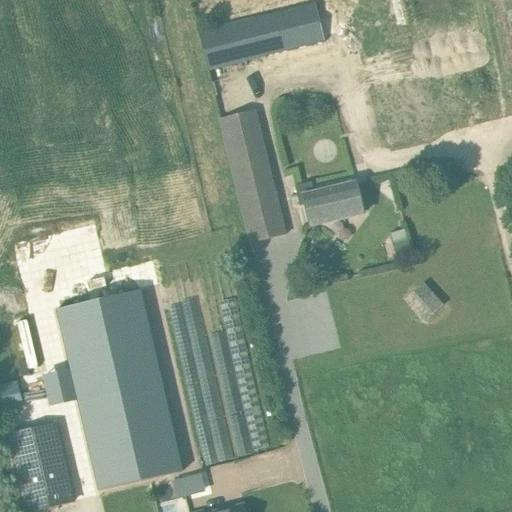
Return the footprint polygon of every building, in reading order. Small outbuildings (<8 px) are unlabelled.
[(469,0),(417,0),(434,60),(445,57),(444,55),(468,49),(467,45),(481,41),(469,0)] [(199,32),(209,72),(323,44),(313,5),(199,32)] [(371,54),(373,69),(406,65),(404,50),(371,54)] [(491,78),(474,84),(480,100),(462,106),(467,123),(502,112),(491,78)] [(380,93),(386,121),(419,114),(413,86),(380,93)] [(285,235),(255,111),(220,120),(250,244),(285,235)] [(311,183),(294,187),(297,199),(299,207),(304,206),(309,227),(363,214),(356,186),(355,183),(313,193),(311,183)] [(408,256),(409,238),(391,237),(390,255),(408,256)] [(442,306),(425,285),(408,298),(425,319),(442,306)] [(140,290),(56,310),(98,492),(182,472),(140,291),(140,290)] [(20,393),(2,398),(5,410),(23,405),(20,393)] [(74,499),(55,420),(6,432),(26,511),(74,499)]
